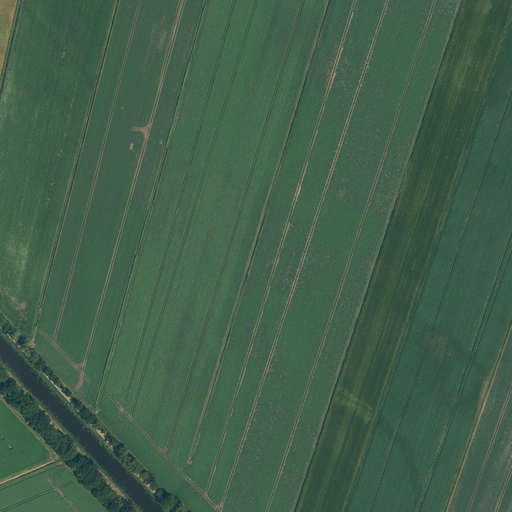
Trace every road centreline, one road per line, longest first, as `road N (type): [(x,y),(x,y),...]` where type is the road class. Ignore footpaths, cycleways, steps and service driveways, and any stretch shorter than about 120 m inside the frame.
road 1 (track): [(175,511),(0,322)]
road 2 (track): [(0,371),(131,511)]
